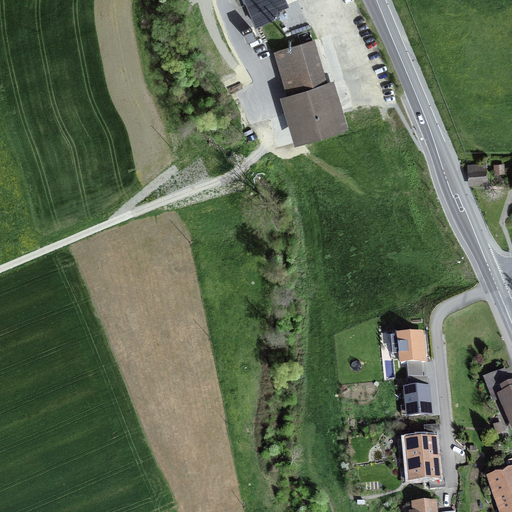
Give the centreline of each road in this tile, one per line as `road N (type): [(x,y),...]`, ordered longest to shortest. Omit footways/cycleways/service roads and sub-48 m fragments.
road 1 (track): [(0,270),(228,173),(277,141)]
road 2 (secondary): [(489,270),(374,0)]
road 3 (residential): [(451,485),(437,315),(495,285)]
